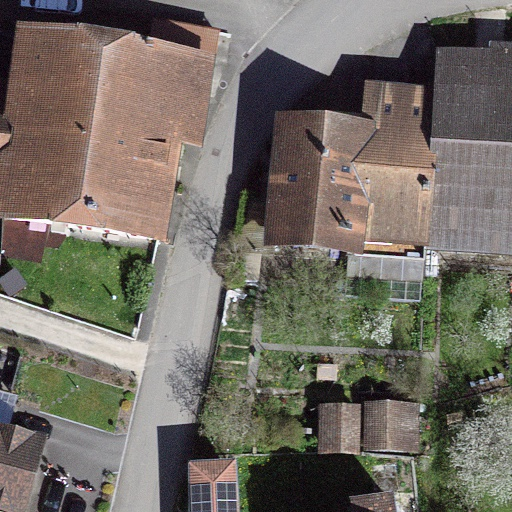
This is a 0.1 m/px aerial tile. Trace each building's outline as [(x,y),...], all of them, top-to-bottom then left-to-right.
[(97,47),(148,55),(153,23),(102,15),(97,47)] [(0,213),(0,217),(158,240),(184,60),(148,55),(97,47),(26,36),(17,95),(20,95),(9,170),(6,170),(0,213)] [(511,59),(503,59),(503,65),(438,60),(435,106),(433,143),(426,245),(511,251),(511,59)] [(17,95),(0,92),(0,168),(6,170),(9,170),(20,95),(17,95)] [(433,143),(435,106),(365,100),(361,137),(284,129),(279,180),(264,179),(263,199),(277,200),(273,240),(425,253),(426,245),(433,143)] [(34,263),(39,228),(8,223),(3,259),(34,263)] [(368,411),(367,451),(405,452),(406,412),(368,411)] [(325,450),(355,451),(356,415),(326,415),(325,450)] [(0,511),(23,511),(40,449),(0,437),(0,511)] [(233,511),(231,469),(193,472),(193,511),(233,511)] [(392,511),(392,503),(354,508),(354,511),(392,511)]
